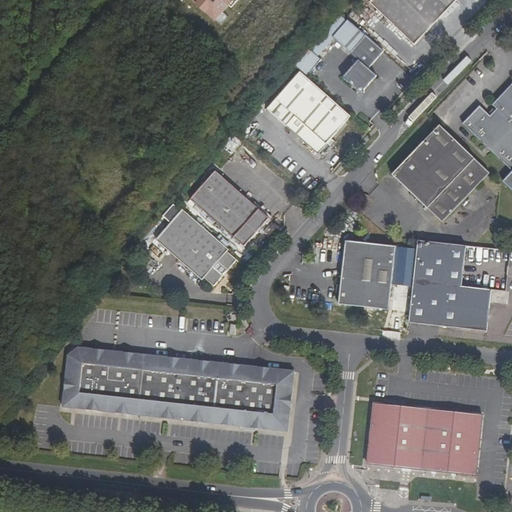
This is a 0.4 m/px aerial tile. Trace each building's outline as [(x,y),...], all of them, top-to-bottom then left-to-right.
[(231,0),(194,0),(215,18),(231,0)] [(415,46),(458,0),(372,0),(370,3),(415,46)] [(358,29),(342,47),(350,55),(367,36),(358,29)] [(385,52),(367,36),(350,55),(359,63),(344,80),(358,93),(358,95),(365,95),(365,92),(378,77),(369,70),(385,52)] [(307,77),(321,60),(307,49),(293,65),(300,71),(307,77)] [(328,143),(332,138),(352,116),(307,77),(300,71),(268,109),(318,154),(328,143)] [(497,108),(490,115),(480,105),(463,123),(511,170),(511,83),(493,104),(497,108)] [(490,173),(441,125),(393,175),(443,222),(490,173)] [(332,138),(328,143),(332,147),(336,142),(332,138)] [(511,170),(503,181),(511,189),(511,170)] [(270,219),(216,171),(191,199),(245,247),(270,219)] [(229,249),(183,209),(156,240),(202,280),(204,278),(213,287),(237,260),(227,252),(229,249)] [(487,331),(491,290),(462,286),(466,245),(418,240),(409,323),(487,331)] [(339,305),(389,310),(396,247),(346,241),(341,285),(340,294),(339,305)] [(63,407),(288,432),(294,371),(78,348),(77,357),(68,356),(63,407)] [(482,415),(374,403),(368,463),(476,475),(482,415)]
